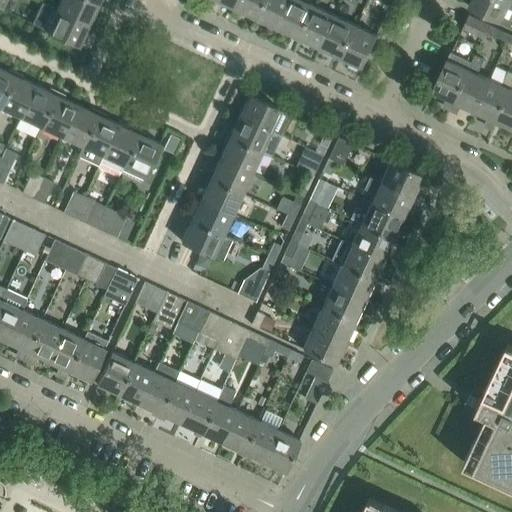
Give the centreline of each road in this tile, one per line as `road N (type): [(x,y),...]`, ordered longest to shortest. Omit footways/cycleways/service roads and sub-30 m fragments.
road 1 (residential): [(290,511),(337,438),(511,261)]
road 2 (residential): [(285,511),(0,379)]
road 3 (residential): [(383,118),(171,21),(156,0)]
road 4 (residential): [(511,204),(456,153),(383,118)]
road 5 (residential): [(383,118),(437,0)]
